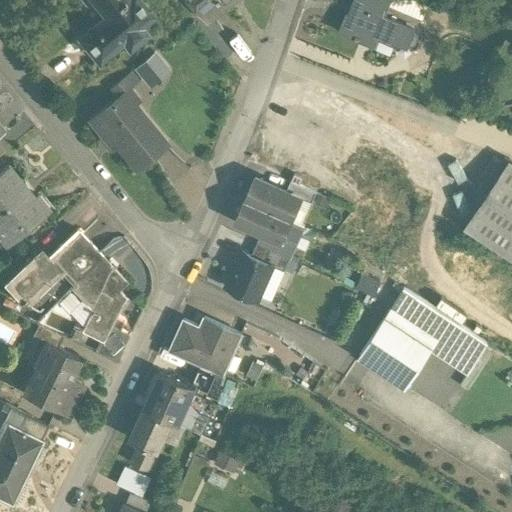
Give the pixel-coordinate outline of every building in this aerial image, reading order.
[(94,0),(106,14),(78,37),(98,60),(122,40),(128,47),(145,33),(139,26),(152,15),(139,0),(94,0)] [(232,0),(193,0),(209,19),(232,0)] [(387,0),(354,0),(349,13),(346,12),(340,29),(355,35),(354,37),(359,39),(359,37),(374,43),(381,26),(377,25),(383,12),(387,0)] [(381,26),(374,43),(403,54),(414,25),(383,12),(377,25),(381,26)] [(169,69),(153,50),(131,70),(147,88),(169,69)] [(138,100),(127,87),(89,119),(104,137),(109,133),(136,167),(164,144),(133,105),(138,100)] [(511,159),(509,157),(465,224),(464,225),(511,256),(511,159)] [(21,184),(7,166),(0,171),(0,238),(5,245),(49,210),(36,194),(26,202),(15,189),(21,184)] [(286,191),(255,177),(246,198),(291,218),(300,197),(286,191)] [(316,191),(291,180),(286,191),(300,197),(311,202),(316,191)] [(291,218),(246,198),(236,219),(262,230),(281,239),(291,218)] [(42,261),(34,268),(43,279),(49,284),(61,272),(73,284),(70,287),(70,288),(86,274),(72,259),(90,243),(77,229),(42,261)] [(281,239),(262,230),(257,242),(290,256),(295,245),(281,239)] [(290,256),(257,242),(251,254),(274,264),(273,265),(283,270),(290,256)] [(126,281),(90,243),(72,259),(86,274),(70,288),(90,309),(80,330),(100,338),(102,339),(109,325),(124,297),(117,289),(126,281)] [(251,254),(242,250),(226,285),(258,299),(273,265),(274,264),(251,254)] [(35,253),(3,283),(21,303),(26,305),(27,305),(28,303),(23,298),(43,279),(34,268),(42,261),(35,253)] [(487,342),(404,287),(385,316),(432,347),(468,370),(487,342)] [(432,347),(385,316),(358,356),(405,386),(432,347)] [(222,325),(205,317),(201,326),(184,319),(170,349),(201,363),(223,373),(241,333),(222,324),(222,325)] [(62,334),(39,323),(33,336),(46,342),(45,344),(49,345),(55,348),(62,334)] [(128,335),(109,325),(102,339),(100,338),(94,350),(115,360),(128,335)] [(55,348),(49,345),(36,371),(34,371),(23,394),(67,416),(77,395),(63,388),(77,359),(55,348)] [(223,373),(201,363),(191,385),(194,386),(192,390),(215,399),(225,374),(223,373)] [(191,385),(160,371),(143,407),(171,420),(179,424),(192,390),(194,386),(191,385)] [(25,414),(11,407),(2,424),(12,428),(17,431),(25,414)] [(171,420),(143,407),(129,438),(139,442),(156,450),(157,450),(171,420)] [(48,425),(25,414),(17,431),(39,442),(48,425)] [(12,428),(3,447),(0,445),(0,495),(10,500),(39,442),(17,431),(12,428)] [(156,450),(139,442),(130,461),(147,468),(156,450)] [(218,458),(241,469),(246,459),(223,448),(218,458)] [(144,474),(125,465),(116,483),(135,492),(144,474)] [(147,511),(152,501),(131,491),(126,503),(147,511)] [(126,503),(124,503),(119,511),(174,511),(163,507),(160,511),(147,511),(126,503)]
